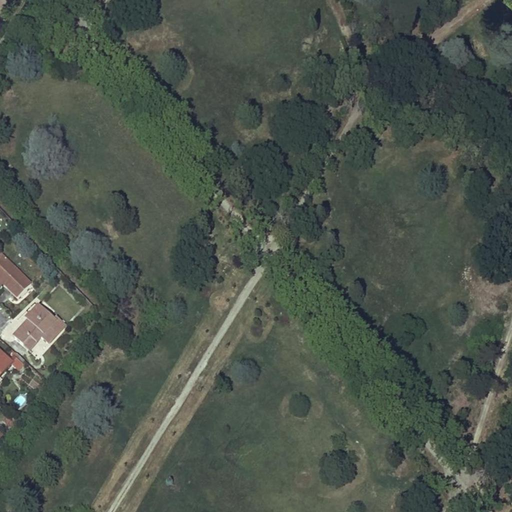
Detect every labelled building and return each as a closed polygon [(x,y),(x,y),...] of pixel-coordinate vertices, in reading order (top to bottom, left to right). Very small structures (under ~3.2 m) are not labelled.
[(32,286),(1,256),(0,257),(0,281),(5,286),(18,299),(32,286)] [(18,334),(14,339),(23,346),(31,338),(37,344),(41,339),(48,345),(65,326),(58,319),(56,321),(39,307),(31,316),(30,315),(26,320),(28,323),(18,334)] [(31,338),(23,346),(29,352),(37,344),(31,338)] [(33,352),(40,357),(47,347),(41,342),(33,352)] [(0,378),(12,365),(0,354),(0,378)]
